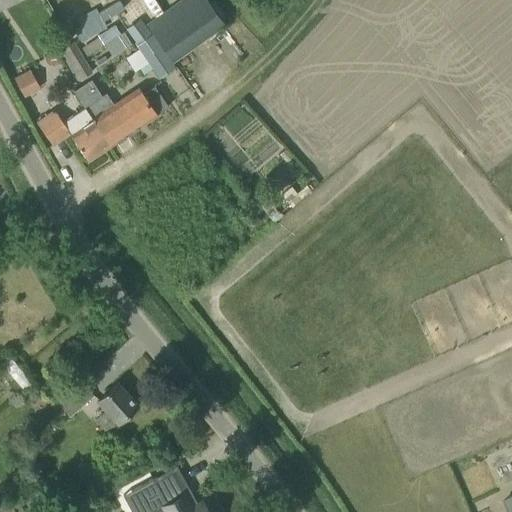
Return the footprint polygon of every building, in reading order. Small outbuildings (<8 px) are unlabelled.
[(177,0),(145,25),(160,44),(172,61),(224,23),(212,7),(206,0),(177,0)] [(103,5),(72,24),(82,40),(112,21),(103,5)] [(101,33),(113,54),(126,46),(114,26),(101,33)] [(74,41),(58,51),(61,55),(76,81),(91,71),(74,41)] [(141,49),(130,57),(138,68),(149,60),(141,49)] [(30,69),(14,78),(23,96),(39,87),(30,69)] [(83,107),(108,146),(168,106),(153,85),(141,93),(137,87),(113,103),(105,92),(83,107)] [(87,160),(108,146),(83,107),(62,121),(54,109),(36,122),(53,146),(70,135),(87,160)] [(55,402),(69,417),(93,396),(79,380),(55,402)] [(117,422),(122,418),(137,405),(117,382),(102,396),(97,400),(106,410),(96,418),(106,430),(116,421),(117,422)] [(122,494),(148,479),(145,473),(118,488),(122,494)] [(155,477),(132,490),(144,511),(147,511),(155,508),(156,511),(205,511),(198,499),(188,505),(184,498),(186,497),(183,491),(167,500),(155,477)]
